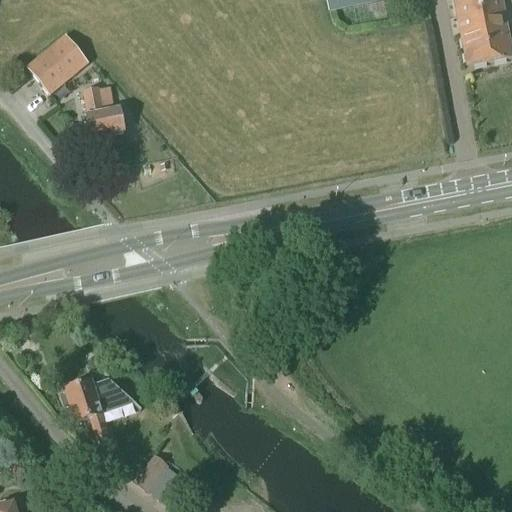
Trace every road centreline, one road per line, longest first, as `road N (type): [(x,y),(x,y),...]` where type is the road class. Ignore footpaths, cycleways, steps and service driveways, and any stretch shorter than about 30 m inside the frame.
road 1 (primary): [(0,296),(167,266),(291,227)]
road 2 (primary): [(291,227),(176,235),(0,283)]
road 3 (primary): [(291,227),(511,184)]
road 4 (residential): [(145,511),(61,441),(0,366)]
